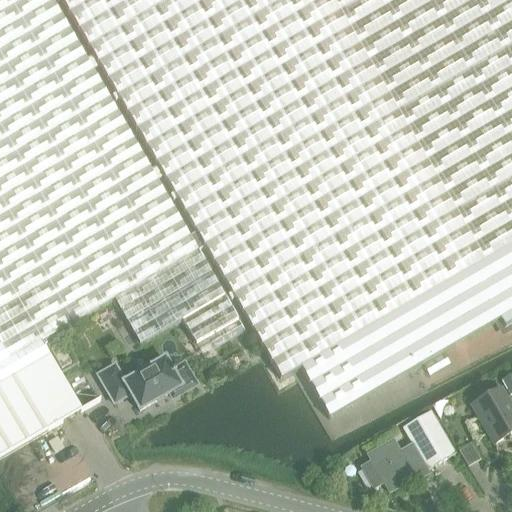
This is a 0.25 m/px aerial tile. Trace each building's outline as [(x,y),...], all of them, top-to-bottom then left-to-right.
[(40,344),(114,301),(140,347),(180,323),(200,358),(243,334),(236,321),(49,0),(0,0),(0,354),(7,351),(12,360),(40,344)] [(511,0),(58,0),(281,382),(303,369),(511,247),(511,0)] [(511,247),(303,369),(332,419),(499,323),(504,332),(511,327),(511,247)] [(57,342),(47,348),(60,370),(70,365),(57,342)] [(7,351),(0,354),(0,460),(79,413),(40,344),(12,360),(7,351)] [(137,377),(124,385),(114,368),(97,378),(113,407),(130,397),(138,412),(139,414),(140,413),(140,412),(153,405),(166,398),(169,396),(172,401),(196,387),(183,366),(170,373),(164,363),(165,363),(164,361),(162,362),(163,362),(150,370),(150,369),(136,377),(137,377)] [(501,383),(509,397),(511,395),(511,376),(501,383)] [(511,411),(500,391),(471,408),(493,446),(511,435),(511,411)] [(455,455),(430,413),(402,430),(426,472),(455,455)] [(371,464),(359,470),(372,493),(384,486),(388,494),(416,478),(419,483),(427,478),(410,448),(399,454),(392,442),(367,457),(371,464)]
